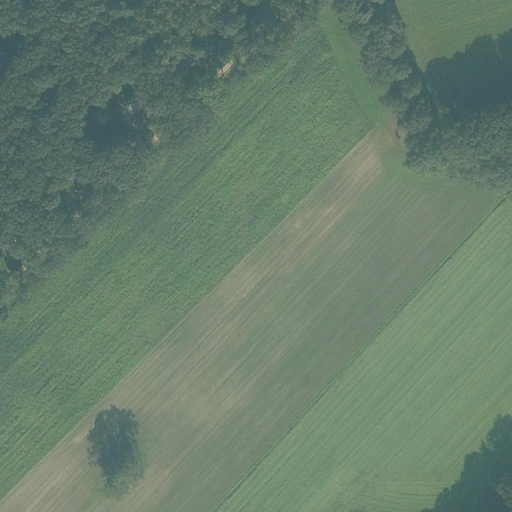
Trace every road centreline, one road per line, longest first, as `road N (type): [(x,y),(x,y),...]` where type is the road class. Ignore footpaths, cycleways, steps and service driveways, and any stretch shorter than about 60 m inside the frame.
road 1 (track): [(0,302),(294,0)]
road 2 (track): [(369,0),(432,139),(472,111),(511,98)]
